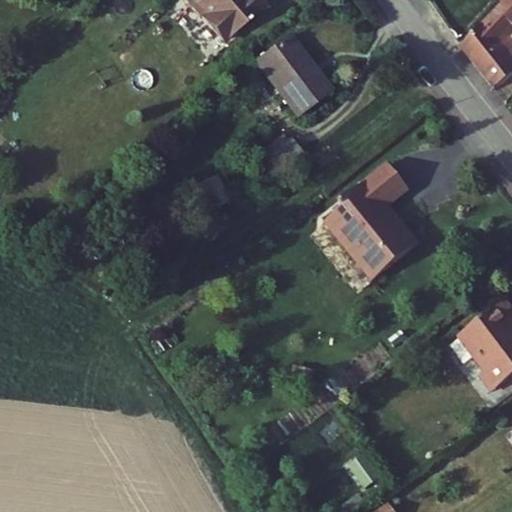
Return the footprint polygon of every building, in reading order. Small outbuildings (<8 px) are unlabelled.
[(232,0),(252,22),(278,0),(232,0)] [(511,0),(500,0),(485,18),(511,53),(511,0)] [(320,29),(289,52),(318,93),(351,71),(320,29)] [(314,119),(276,149),(288,165),(326,135),(314,119)] [(416,199),(407,198),(403,192),(429,171),(410,147),(360,185),(363,189),(346,202),(393,263),(438,228),(416,199)] [(206,213),(230,204),(219,174),(195,184),(206,213)] [(511,296),(483,318),(508,352),(511,357),(511,296)] [(511,357),(508,352),(501,358),(511,373),(511,357)] [(310,389),(314,370),(293,365),(289,385),(310,389)] [(348,467),(364,492),(382,480),(366,455),(348,467)]
